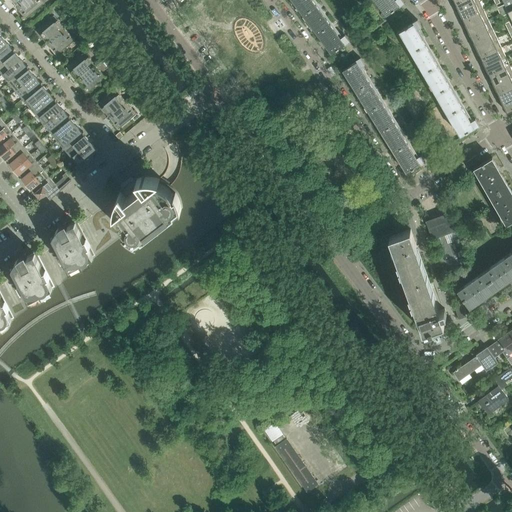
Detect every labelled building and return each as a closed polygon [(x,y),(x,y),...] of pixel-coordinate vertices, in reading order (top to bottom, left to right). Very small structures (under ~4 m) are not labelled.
[(24,16),(26,19),(44,3),(41,0),(22,0),(15,7),(17,6),(21,10),(23,13),(22,14),(24,16)] [(293,0),(332,53),(344,44),(345,45),(349,42),(350,42),(345,35),(344,36),(343,37),(341,34),(341,35),(338,30),(336,32),(323,14),(325,13),(324,11),(322,12),(312,0),(293,0)] [(376,0),(387,14),(399,5),(400,6),(400,5),(404,3),(404,2),(402,0),(376,0)] [(456,5),(459,11),(480,1),(478,0),(458,0),(455,2),(456,5)] [(511,0),(502,0),(505,4),(507,9),(508,12),(509,13),(509,14),(511,20),(511,0)] [(480,1),(459,11),(462,17),(463,20),(484,10),(480,1)] [(505,4),(497,8),(499,12),(507,9),(505,4)] [(508,12),(507,9),(499,12),(501,17),(509,13),(508,12)] [(484,10),(463,20),(465,24),(468,29),(488,20),(484,10)] [(41,34),(43,37),(47,42),(45,43),(46,43),(65,28),(54,15),(36,31),(38,33),(40,36),(41,34)] [(413,23),(400,31),(461,135),(474,127),(474,128),(475,128),(479,125),(479,126),(479,125),(475,118),(475,119),(473,120),(472,117),(472,118),(468,111),(466,113),(465,110),(467,109),(465,110),(460,102),(462,101),(461,100),(460,102),(458,100),(460,99),(456,91),(454,92),(453,90),(455,89),(454,88),(453,89),(448,81),(450,80),(448,81),(446,79),(448,78),(444,70),(442,71),(441,69),(443,68),(442,68),(440,69),(436,61),(438,59),(437,59),(435,60),(434,58),(436,57),(432,49),(430,50),(428,48),(430,47),(428,48),(423,40),(426,39),(425,38),(423,39),(422,38),(424,36),(420,30),(421,30),(419,27),(421,26),(421,27),(422,26),(418,19),(417,20),(413,22),(412,22),(413,23)] [(488,20),(468,29),(470,35),(472,39),(493,29),(488,20)] [(55,53),(57,56),(75,40),(65,28),(46,43),(46,44),(48,42),(52,47),(54,49),(53,51),(55,53)] [(474,42),(476,48),(497,38),(493,29),(472,39),(474,42)] [(497,38),(476,48),(479,54),(479,53),(481,57),(501,47),(497,38)] [(7,42),(0,47),(0,61),(14,50),(7,42)] [(481,57),(483,61),(482,61),(485,66),(506,57),(501,47),(481,57)] [(14,50),(0,61),(0,70),(2,74),(21,58),(14,50)] [(74,74),(78,79),(76,80),(95,65),(85,52),(66,67),(68,70),(69,70),(71,72),(72,71),(74,74)] [(506,57),(485,66),(488,72),(490,75),(510,66),(506,57)] [(21,58),(2,74),(9,82),(28,66),(21,58)] [(354,63),(344,70),(407,172),(420,164),(420,165),(421,165),(425,162),(421,155),(421,156),(419,157),(418,154),(415,156),(401,132),(403,131),(402,129),(400,131),(388,112),(390,111),(389,109),(387,110),(376,92),(378,91),(377,89),(375,90),(363,72),(365,70),(364,68),(363,66),(364,65),(365,65),(361,58),(360,58),(356,61),(355,58),(352,60),(354,63)] [(85,90),(87,93),(106,77),(95,65),(76,80),(77,81),(78,79),(82,84),(83,84),(84,86),(83,87),(85,90)] [(28,66),(9,82),(16,90),(34,75),(28,66)] [(511,69),(510,66),(490,75),(491,79),(494,85),(511,76),(511,69)] [(34,75),(16,90),(23,98),(41,83),(34,75)] [(511,76),(494,85),(496,90),(497,90),(498,94),(511,87),(511,76)] [(41,83),(23,98),(30,107),(48,91),(41,83)] [(500,97),(500,98),(502,103),(511,98),(511,87),(498,94),(500,97)] [(105,110),(105,111),(109,116),(107,117),(126,101),(116,89),(97,104),(99,107),(101,109),(103,108),(105,110)] [(48,91),(30,107),(37,115),(55,100),(48,91)] [(511,98),(502,103),(505,109),(507,113),(511,110),(511,98)] [(6,100),(1,104),(5,109),(10,105),(6,100)] [(55,100),(37,115),(44,123),(62,108),(55,100)] [(114,124),(116,127),(118,129),(137,114),(126,101),(107,117),(109,116),(113,121),(115,123),(114,124)] [(62,108),(44,123),(51,132),(69,116),(62,108)] [(14,111),(10,114),(14,119),(18,115),(14,111)] [(18,115),(14,119),(18,124),(22,120),(18,115)] [(69,116),(51,132),(58,140),(76,125),(69,116)] [(7,125),(0,130),(0,142),(13,132),(7,125)] [(26,125),(22,129),(26,134),(30,130),(26,125)] [(76,125),(58,140),(65,148),(83,133),(76,125)] [(30,130),(26,134),(30,138),(34,135),(30,130)] [(0,142),(0,149),(3,153),(19,140),(13,132),(0,142)] [(83,133),(65,148),(72,157),(90,141),(83,133)] [(19,140),(3,153),(9,160),(25,147),(19,140)] [(39,140),(35,144),(38,148),(43,145),(39,140)] [(96,158),(94,159),(91,155),(97,150),(90,141),(72,157),(83,170),(96,159),(96,158)] [(43,145),(38,148),(42,153),(47,150),(43,145)] [(25,147),(9,160),(15,168),(31,154),(25,147)] [(31,154),(15,168),(21,175),(38,162),(31,154)] [(51,155),(47,159),(51,163),(55,160),(51,155)] [(482,163),(474,168),(475,168),(491,196),(508,185),(492,158),(492,157),(484,162),(482,163)] [(55,160),(51,163),(55,168),(59,164),(55,160)] [(38,162),(21,175),(27,183),(44,169),(38,162)] [(44,169),(27,183),(34,190),(50,176),(44,169)] [(66,173),(63,175),(68,182),(72,179),(66,173)] [(0,330),(4,328),(8,325),(11,322),(36,300),(41,299),(45,297),(49,293),(52,290),(60,283),(77,270),(81,268),(85,266),(89,263),(92,260),(125,234),(126,235),(127,236),(127,237),(128,237),(129,238),(130,238),(130,239),(131,239),(131,240),(132,240),(133,240),(133,241),(134,241),(135,241),(136,242),(137,242),(138,243),(139,241),(136,240),(158,222),(160,226),(161,226),(159,222),(180,205),(179,208),(181,209),(181,208),(181,207),(182,207),(182,206),(182,205),(182,204),(182,203),(182,202),(182,201),(181,200),(181,199),(181,198),(180,198),(180,197),(180,196),(179,196),(179,195),(179,194),(178,194),(178,193),(178,192),(177,192),(177,191),(176,191),(176,190),(175,190),(175,189),(174,188),(173,187),(173,186),(172,186),(172,185),(171,185),(170,185),(170,184),(169,184),(169,183),(168,183),(167,183),(167,182),(166,182),(165,181),(164,181),(163,180),(162,180),(161,179),(160,179),(161,178),(160,178),(160,177),(159,177),(158,177),(157,177),(157,176),(156,176),(155,176),(154,176),(153,176),(152,176),(151,176),(150,176),(149,176),(148,176),(147,176),(146,176),(145,176),(144,176),(143,176),(142,176),(141,176),(141,177),(140,177),(139,177),(138,177),(137,178),(136,178),(135,178),(135,179),(134,179),(133,179),(133,180),(132,180),(131,180),(131,181),(130,181),(129,182),(128,182),(128,183),(127,183),(127,184),(126,184),(125,185),(124,186),(123,187),(123,188),(122,188),(122,189),(121,189),(121,190),(120,191),(120,192),(119,192),(119,193),(118,194),(118,195),(117,196),(78,226),(75,222),(68,226),(66,223),(63,224),(59,228),(58,228),(58,229),(57,229),(57,230),(56,230),(56,231),(55,232),(55,233),(54,233),(54,234),(54,235),(53,235),(53,236),(53,237),(56,243),(50,248),(37,258),(35,254),(27,257),(26,254),(22,255),(18,259),(17,260),(16,261),(16,262),(15,262),(15,263),(14,263),(14,264),(14,265),(13,265),(13,266),(13,267),(12,267),(12,268),(16,274),(0,286),(0,330)] [(50,196),(49,198),(60,189),(50,176),(34,190),(40,198),(47,192),(50,196)] [(122,185),(123,187),(124,186),(125,185),(127,183),(128,183),(130,181),(132,180),(133,180),(132,178),(122,185)] [(511,191),(508,185),(491,196),(507,223),(506,223),(507,224),(511,220),(511,191)] [(437,217),(430,220),(428,215),(424,216),(445,273),(457,269),(468,262),(453,219),(450,212),(449,212),(450,212),(437,217)] [(446,318),(447,317),(447,315),(446,314),(447,314),(445,309),(440,310),(411,229),(389,237),(419,319),(417,320),(418,322),(420,322),(423,332),(429,330),(430,331),(434,330),(433,328),(444,324),(443,323),(444,322),(445,321),(446,320),(446,318)] [(511,255),(510,253),(484,272),(496,289),(511,277),(511,255)] [(470,307),(496,289),(484,272),(458,290),(463,298),(464,300),(470,308),(470,307)] [(462,307),(455,309),(459,319),(466,316),(462,307)] [(500,338),(499,339),(494,343),(501,353),(503,352),(511,365),(511,335),(509,331),(505,334),(504,334),(499,337),(500,338)] [(495,357),(501,353),(494,343),(488,347),(487,347),(476,355),(476,356),(458,369),(457,368),(456,369),(456,370),(454,372),(456,375),(457,376),(456,376),(457,376),(459,380),(467,375),(476,369),(482,364),(486,370),(498,362),(495,357)] [(499,385),(479,400),(489,413),(508,399),(499,385)] [(277,425),(266,433),(274,444),(285,437),(277,425)] [(317,483),(317,482),(311,474),(286,438),(275,446),(301,482),(302,483),(307,490),(317,483)]
